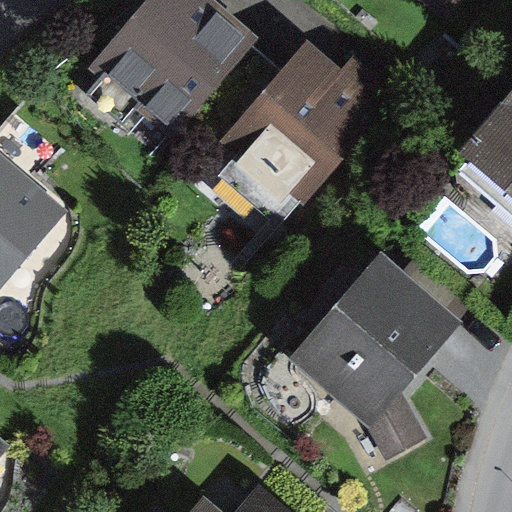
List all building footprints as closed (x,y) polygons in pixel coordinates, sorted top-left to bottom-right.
[(217,0),(141,0),(93,55),(184,127),(259,34),(217,0)] [(308,40),(219,141),(297,210),(386,108),(368,92),(380,79),(351,55),(340,68),(308,40)] [(511,93),(459,153),(511,199),(511,93)] [(0,145),(0,279),(66,199),(0,145)] [(386,462),(428,440),(402,390),(461,321),(381,253),(289,361),(369,429),(386,462)] [(287,511),(257,488),(238,511),(191,511),(190,511),(188,511),(287,511)]
